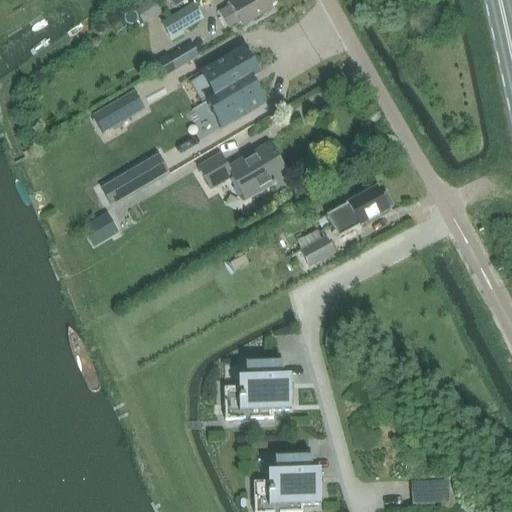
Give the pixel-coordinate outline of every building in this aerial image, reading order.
[(166,0),(172,9),(185,0),(166,0)] [(239,27),(268,10),(262,0),(230,0),(225,3),(227,7),(217,13),(226,28),(236,22),(239,27)] [(144,27),(160,16),(150,2),(134,13),(144,27)] [(179,31),(199,20),(193,8),(171,19),(171,20),(162,25),(170,41),(181,35),(179,31)] [(196,59),(189,47),(167,59),(166,57),(155,63),(164,79),(175,73),(174,72),(196,59)] [(243,47),(198,74),(198,75),(201,73),(215,97),(216,98),(247,79),(247,80),(257,74),(242,49),(244,49),(243,47)] [(215,97),(206,103),(220,128),(219,129),(220,130),(265,104),(264,102),(261,104),(247,80),(247,79),(216,98),(215,97)] [(133,93),(92,117),(102,134),(143,110),(133,93)] [(274,192),(289,183),(266,146),(224,171),(216,157),(194,170),(206,191),(229,178),(243,202),(270,185),(274,192)] [(157,156),(116,181),(126,198),(167,174),(157,156)] [(392,209),(384,195),(379,198),(374,189),(325,217),(337,239),(392,209)] [(106,216),(82,231),(92,249),(116,234),(106,216)] [(323,219),(316,223),(320,231),(327,228),(323,219)] [(308,270),(333,256),(324,240),(299,255),(308,270)] [(244,258),(230,265),(234,273),(248,266),(244,258)] [(223,389),(224,421),(272,420),(272,412),(288,411),(287,379),(279,380),(278,364),(246,365),(247,381),(239,381),(239,389),(223,389)] [(318,506),(317,473),(309,474),(308,458),(276,459),(277,475),(269,475),(269,483),(253,484),(253,511),(301,511),(302,506),(318,506)] [(409,482),(407,482),(408,495),(410,495),(448,493),(447,480),(409,482)] [(410,495),(408,495),(409,507),(409,508),(411,507),(449,506),(448,493),(410,495)]
